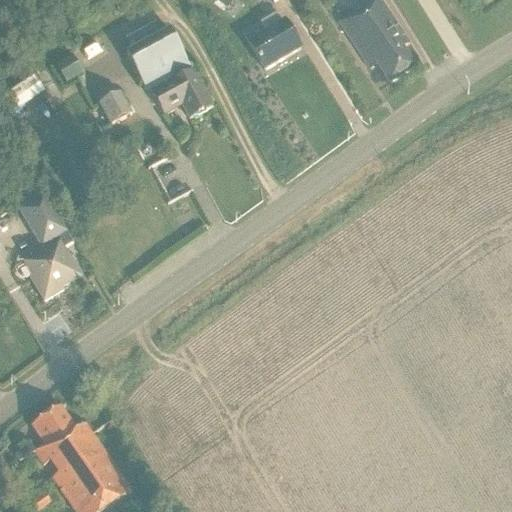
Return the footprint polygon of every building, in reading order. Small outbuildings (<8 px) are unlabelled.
[(390,84),(416,67),(403,48),(410,44),(380,0),(374,0),(339,24),(370,71),(378,66),(390,84)] [(265,71),(302,50),(285,22),(280,25),(275,16),(260,24),(265,33),(248,43),(265,71)] [(126,56),(147,94),(191,70),(170,32),(126,56)] [(59,72),(65,83),(82,72),(76,62),(59,72)] [(190,120),(213,108),(195,72),(153,94),(164,116),(183,107),(190,120)] [(33,101),(52,81),(44,73),(24,93),(33,101)] [(133,116),(121,96),(100,109),(112,129),(133,116)] [(142,160),(136,150),(124,158),(131,168),(142,160)] [(73,244),(57,218),(44,195),(20,209),(45,251),(24,264),(33,279),(31,279),(45,302),(63,292),(61,290),(80,279),(63,250),(73,244)] [(61,409),(32,428),(44,446),(35,452),(43,466),(49,462),(58,476),(53,480),(74,511),(105,511),(132,494),(86,425),(76,431),(61,409)] [(26,511),(40,511),(51,504),(44,494),(24,509),(26,511)]
